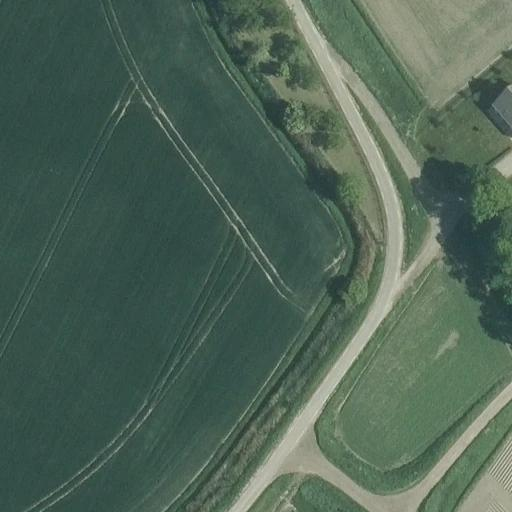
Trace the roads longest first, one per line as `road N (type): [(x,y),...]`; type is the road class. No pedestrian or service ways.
road 1 (unclassified): [(236,511),(376,314),(392,274),(391,218),(374,158),(293,0)]
road 2 (track): [(410,511),(511,400)]
